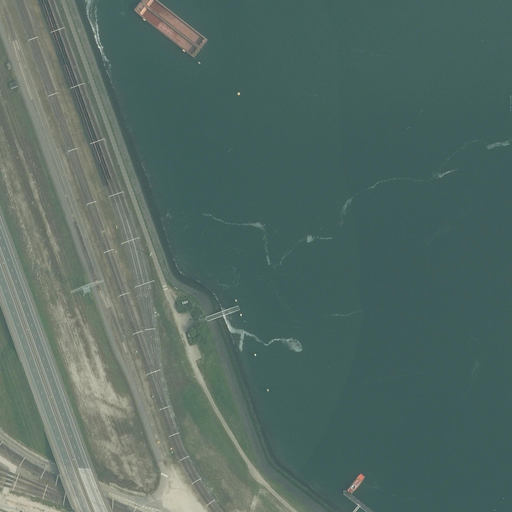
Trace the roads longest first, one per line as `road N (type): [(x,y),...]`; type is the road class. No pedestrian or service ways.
road 1 (trunk): [(98,511),(0,237)]
road 2 (trunk): [(0,275),(85,511)]
